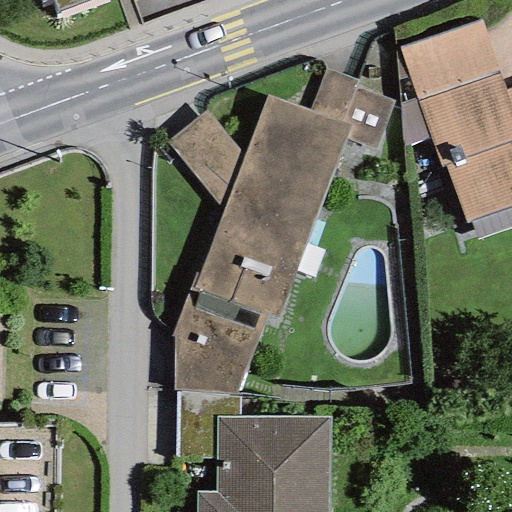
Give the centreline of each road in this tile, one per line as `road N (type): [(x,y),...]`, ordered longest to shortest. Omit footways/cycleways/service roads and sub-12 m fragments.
road 1 (residential): [(123,511),(129,79)]
road 2 (tertiary): [(129,79),(358,0)]
road 3 (tertiary): [(0,113),(129,79)]
